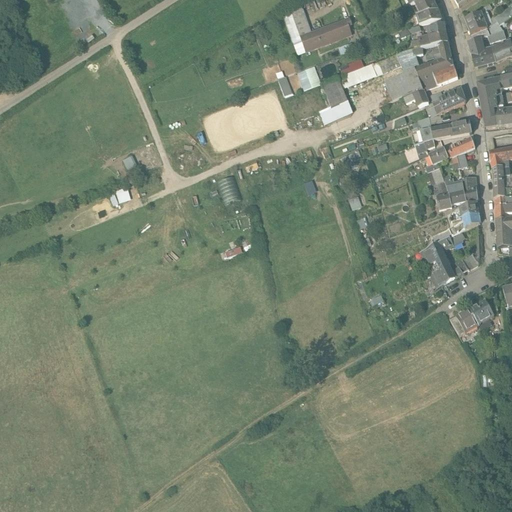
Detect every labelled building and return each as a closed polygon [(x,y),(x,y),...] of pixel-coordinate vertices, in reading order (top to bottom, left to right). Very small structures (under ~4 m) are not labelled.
[(432,0),(428,0),(415,5),(421,17),(438,12),(432,0)] [(453,0),(459,8),(471,0),(453,0)] [(299,7),(288,11),(299,43),(310,39),(299,7)] [(511,12),(510,9),(494,20),(500,28),(511,18),(511,12)] [(481,15),(464,22),(470,38),(485,32),(487,31),(486,26),(481,15)] [(439,16),(422,20),(423,25),(424,27),(440,23),(439,16)] [(494,20),(486,26),(487,31),(485,32),(488,38),(494,36),(503,33),(500,28),(494,20)] [(346,25),(322,34),(327,46),(350,37),(346,25)] [(423,25),(413,29),(414,31),(414,32),(415,32),(421,37),(425,32),(424,27),(423,25)] [(444,27),(428,30),(429,40),(446,36),(444,27)] [(421,37),(415,32),(412,36),(418,40),(421,37)] [(485,32),(470,38),(472,43),(481,41),(488,38),(485,32)] [(310,39),(299,43),(304,56),(327,46),(322,34),(310,39)] [(446,36),(429,40),(430,42),(424,42),(419,44),(421,51),(431,49),(438,47),(448,45),(446,36)] [(494,36),(488,38),(490,45),(496,43),(494,36)] [(472,43),(468,45),(471,56),(484,52),(481,41),(472,43)] [(511,53),(509,43),(494,50),(492,50),(495,65),(506,60),(511,58),(511,53)] [(352,45),(338,51),(341,57),(355,52),(352,45)] [(448,45),(438,47),(441,57),(449,54),(450,54),(448,45)] [(484,52),(471,56),(475,70),(495,65),(492,50),(484,52)] [(449,54),(441,57),(441,58),(442,62),(439,63),(430,66),(433,76),(453,69),(449,54)] [(401,68),(396,58),(363,71),(343,78),(337,81),(342,93),(401,68)] [(360,63),(340,70),(343,78),(363,71),(360,63)] [(430,66),(415,71),(419,81),(433,76),(430,66)] [(313,68),(295,75),(303,94),(321,87),(313,68)] [(454,70),(420,83),(423,92),(423,93),(458,80),(454,70)] [(419,81),(415,71),(406,75),(404,76),(412,97),(413,97),(413,96),(423,92),(420,83),(419,81)] [(404,76),(384,84),(393,103),(403,99),(404,101),(412,97),(404,76)] [(284,79),(277,82),(285,101),(292,98),(284,79)] [(511,79),(510,80),(499,82),(501,93),(511,90),(511,79)] [(321,87),(330,110),(346,103),(342,93),(337,81),(321,87)] [(499,82),(478,87),(480,97),(482,106),(503,102),(501,93),(499,82)] [(423,92),(413,96),(413,97),(416,102),(419,109),(428,106),(423,93),(423,92)] [(461,92),(439,102),(439,103),(441,106),(445,114),(465,104),(461,92)] [(441,94),(430,98),(432,104),(443,99),(441,94)] [(412,97),(404,101),(406,106),(416,102),(413,97),(412,97)] [(503,102),(482,106),(484,115),(486,130),(496,129),(497,113),(496,110),(503,109),(503,102)] [(319,114),(325,128),(352,117),(346,103),(330,110),(319,114)] [(441,106),(435,109),(438,117),(445,114),(441,106)] [(511,111),(503,113),(505,129),(511,127),(511,111)] [(503,113),(497,113),(496,129),(505,129),(503,113)] [(470,124),(449,129),(451,139),(472,135),(470,124)] [(449,129),(431,132),(432,134),(422,136),(424,145),(434,143),(434,142),(451,139),(449,129)] [(471,141),(444,153),(449,162),(475,151),(471,141)] [(434,143),(424,145),(427,152),(435,149),(434,143)] [(428,153),(430,158),(439,154),(437,149),(428,153)] [(511,151),(489,156),(491,167),(505,164),(511,162),(511,151)] [(360,153),(340,161),(344,172),(364,163),(360,153)] [(444,153),(430,159),(434,169),(449,162),(444,153)] [(134,157),(125,161),(129,170),(138,166),(134,157)] [(457,159),(452,162),(455,173),(460,171),(457,159)] [(503,170),(492,171),(494,178),(503,178),(504,178),(503,170)] [(511,183),(510,184),(510,177),(504,177),(504,178),(503,178),(503,192),(503,193),(511,193),(511,183)] [(503,192),(503,178),(494,178),(494,188),(495,202),(505,202),(503,193),(503,192)] [(240,203),(236,179),(220,182),(224,205),(240,203)] [(462,184),(455,186),(453,182),(452,183),(450,179),(444,181),(446,188),(450,198),(451,208),(455,208),(460,207),(466,205),(464,195),(462,184)] [(471,185),(470,181),(463,182),(465,194),(464,195),(466,205),(478,202),(476,184),(471,185)] [(310,196),(318,194),(314,182),(306,184),(310,196)] [(129,188),(118,192),(121,204),(133,201),(129,188)] [(64,191),(52,196),(57,207),(69,201),(64,191)] [(444,191),(441,192),(442,193),(439,194),(441,200),(447,199),(444,191)] [(114,206),(121,204),(117,192),(111,194),(114,206)] [(511,193),(503,193),(505,202),(506,209),(511,208),(511,193)] [(441,200),(437,201),(440,213),(452,211),(451,208),(450,198),(447,199),(441,200)] [(505,202),(495,202),(496,223),(507,222),(507,217),(511,217),(511,208),(506,209),(505,202)] [(477,206),(460,210),(461,219),(462,222),(479,217),(477,206)] [(479,217),(462,222),(462,225),(455,230),(455,231),(450,234),(452,239),(459,236),(460,237),(465,233),(480,227),(479,217)] [(511,221),(507,222),(496,223),(498,252),(510,251),(511,251),(511,243),(511,244),(511,233),(511,221)] [(452,239),(449,241),(452,248),(463,243),(460,237),(459,236),(452,239)] [(449,241),(441,245),(445,251),(452,248),(449,241)] [(438,246),(421,254),(423,258),(425,257),(431,268),(435,266),(437,273),(448,266),(438,246)] [(466,259),(456,265),(463,277),(479,268),(472,256),(466,259)] [(448,266),(437,273),(438,275),(428,280),(429,284),(428,285),(429,287),(435,284),(438,291),(455,282),(448,266)] [(381,299),(370,304),(373,310),(384,305),(381,299)] [(486,304),(470,313),(479,328),(489,323),(494,320),(486,304)] [(470,313),(456,321),(465,336),(479,329),(479,328),(470,313)] [(465,336),(456,321),(451,324),(459,339),(465,336)] [(479,328),(479,329),(482,334),(492,328),(489,323),(479,328)] [(498,335),(500,342),(509,341),(507,333),(498,335)]
